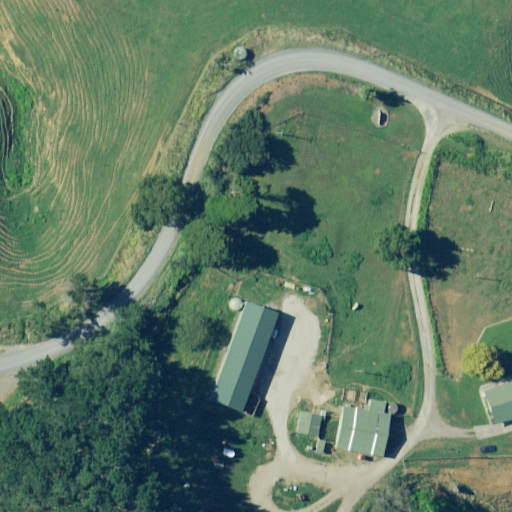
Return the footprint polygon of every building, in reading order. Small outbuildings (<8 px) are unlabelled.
[(277,313),(245,301),(209,398),(242,410),(277,313)] [(511,416),(511,380),(483,390),(494,423),(511,416)] [(384,401),(370,398),(368,409),(343,404),(335,446),(382,455),(390,414),(382,413),(384,401)] [(300,410),(296,431),(317,435),(314,450),(324,452),(331,416),(300,410)] [(186,511),(178,504),(183,498),(174,489),(168,496),(171,498),(163,506),(169,511),(186,511)]
